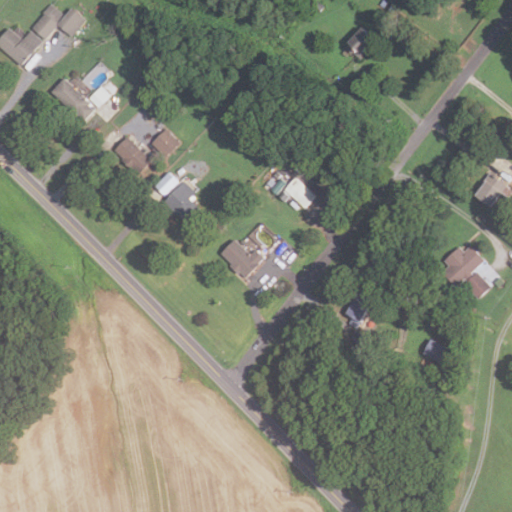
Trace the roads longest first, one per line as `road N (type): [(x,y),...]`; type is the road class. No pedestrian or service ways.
road 1 (secondary): [(348,511),(0,158)]
road 2 (residential): [(511,14),(226,386)]
